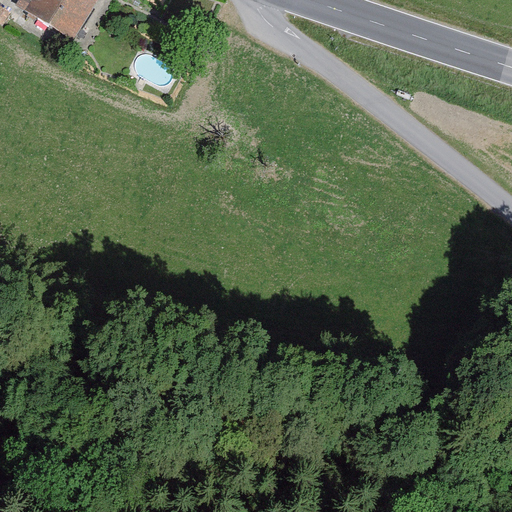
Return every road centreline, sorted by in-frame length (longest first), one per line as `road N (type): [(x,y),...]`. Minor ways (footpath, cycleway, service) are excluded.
road 1 (track): [(0,477),(57,470),(339,476),(511,455)]
road 2 (tertiary): [(257,0),(271,25),(511,205)]
road 3 (primary): [(311,0),(511,67)]
